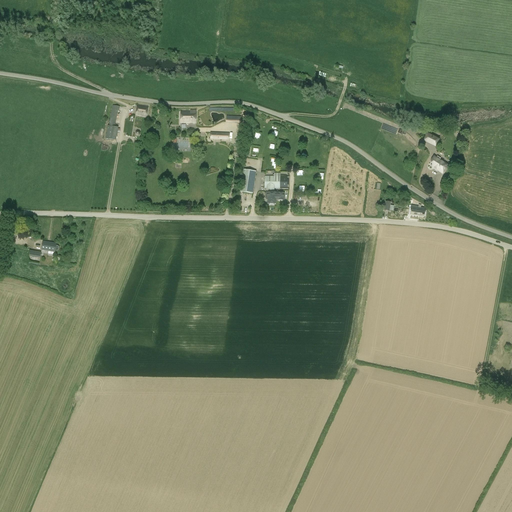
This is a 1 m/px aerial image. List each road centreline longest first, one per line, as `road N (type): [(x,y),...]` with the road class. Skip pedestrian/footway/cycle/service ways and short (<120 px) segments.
road 1 (unclassified): [(511,237),(466,221),(358,149),(245,103),(134,99),(0,73)]
road 2 (tertiary): [(511,247),(376,220),(0,214)]
road 3 (track): [(227,0),(222,48),(280,55),(344,79),(332,114),(278,115)]
